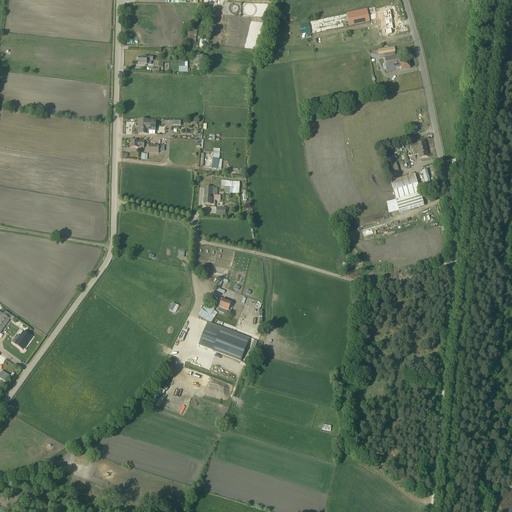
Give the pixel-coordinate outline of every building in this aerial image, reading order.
[(367,10),(346,14),(349,27),(369,23),(367,10)] [(384,13),(385,16),(378,17),(380,25),(396,21),(393,11),(384,13)] [(308,25),(299,26),(302,41),(311,39),(308,25)] [(210,59),(194,57),(193,66),(209,68),(210,59)] [(387,75),(410,70),(408,63),(400,65),(398,57),(384,60),(387,75)] [(153,58),(143,58),(143,60),(138,59),(138,66),(151,66),(151,63),(153,63),(153,58)] [(187,63),(178,63),(178,73),(187,73),(187,63)] [(163,72),(163,64),(158,64),(158,70),(152,70),(152,74),(159,74),(159,72),(163,72)] [(137,136),(155,136),(156,122),(138,121),(137,136)] [(411,152),(413,152),(415,160),(428,158),(425,143),(410,146),(411,152)] [(165,147),(149,146),(148,154),(159,155),(159,153),(165,153),(165,147)] [(220,156),(213,155),(211,170),(220,171),(221,162),(219,161),(220,156)] [(414,173),(399,177),(396,165),(388,168),(391,179),(390,180),(399,214),(423,208),(414,173)] [(442,189),(437,166),(430,167),(435,191),(442,189)] [(427,170),(422,172),(427,191),(432,190),(427,170)] [(239,183),(225,183),(224,194),(239,194),(239,183)] [(218,190),(204,189),(203,205),(215,206),(215,201),(220,201),(221,195),(217,195),(218,190)] [(258,300),(246,297),(245,301),(243,300),(241,306),(243,306),(242,312),(253,316),(258,300)] [(233,304),(222,300),(217,312),(226,316),(227,312),(230,314),(233,304)] [(210,324),(217,314),(213,311),(215,308),(207,302),(198,315),(210,324)] [(2,314),(0,312),(0,333),(10,320),(14,324),(17,320),(5,311),(2,314)] [(226,326),(216,321),(213,326),(224,331),(226,326)] [(224,334),(207,324),(200,335),(210,340),(212,338),(219,342),(224,334)] [(11,342),(22,350),(28,342),(32,337),(23,331),(19,336),(17,334),(11,342)] [(14,408),(10,405),(6,411),(10,414),(14,408)] [(323,446),(322,450),(326,452),(328,444),(321,442),(320,446),(323,446)]
